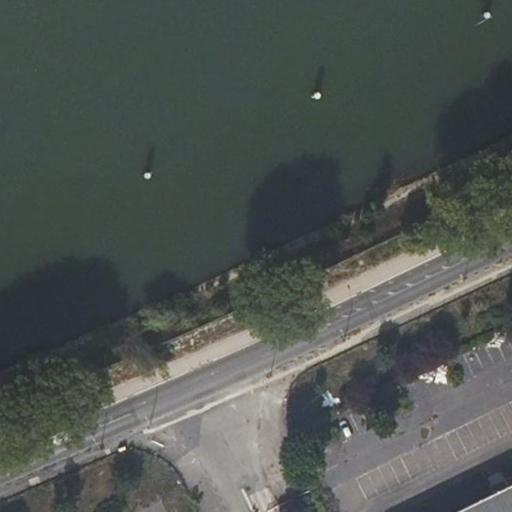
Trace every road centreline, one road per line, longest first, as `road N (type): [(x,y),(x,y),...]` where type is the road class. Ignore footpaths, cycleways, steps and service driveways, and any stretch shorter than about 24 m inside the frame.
road 1 (primary): [(511,226),(0,462)]
road 2 (unknown): [(347,511),(341,479),(511,387)]
